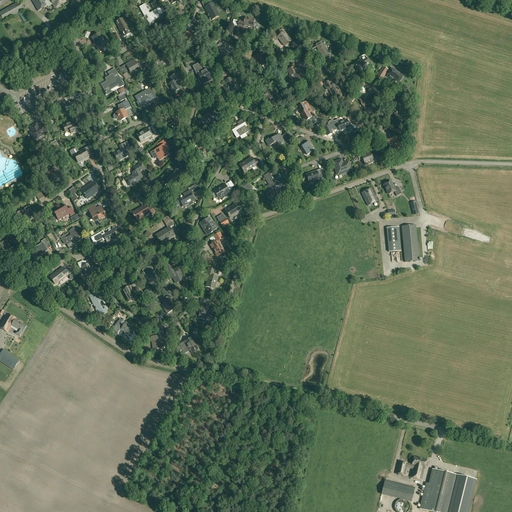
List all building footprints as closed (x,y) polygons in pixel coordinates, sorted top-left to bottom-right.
[(47,6),(48,7),(52,4),(55,9),(66,2),(64,0),(48,0),(45,2),(44,0),(31,0),(38,11),(47,6)] [(144,5),(139,7),(144,17),(146,16),(147,19),(146,20),(149,25),(153,23),(152,22),(158,19),(160,18),(159,16),(163,14),(159,8),(160,7),(158,4),(160,3),(157,0),(154,0),(155,2),(151,4),(154,11),(153,11),(149,13),(145,6),(144,5)] [(204,8),(205,8),(210,18),(218,14),(213,4),(211,0),(206,0),(205,0),(200,0),(204,8)] [(0,12),(0,14),(4,21),(24,10),(20,1),(0,12)] [(239,21),(237,27),(243,29),(244,25),(252,27),(254,20),(245,17),(244,21),(242,22),(239,21)] [(130,36),(129,34),(130,34),(122,19),(116,22),(124,37),(126,36),(127,37),(130,36)] [(189,32),(182,36),(188,45),(195,40),(192,36),(195,35),(195,34),(199,31),(197,27),(192,30),(189,32)] [(289,43),(291,41),(282,29),(278,32),(280,35),(277,37),(275,33),(275,34),(273,31),(269,35),(271,37),(274,41),(278,38),(284,46),(285,46),(287,49),(292,46),(289,43)] [(99,34),(92,38),(94,42),(99,51),(102,49),(107,46),(102,38),(101,39),(99,34)] [(214,51),(219,49),(223,58),(231,54),(225,42),(217,46),(213,48),(214,51)] [(321,42),(315,45),(316,47),(318,52),(321,59),(322,62),(330,58),(324,44),(323,44),(321,42)] [(161,60),(170,55),(165,47),(160,50),(160,51),(157,53),(161,60)] [(260,55),(253,58),(259,68),(265,65),(268,64),(263,54),(260,55)] [(361,60),(354,64),(359,72),(367,67),(369,70),(371,73),(375,70),(373,67),(371,64),(369,65),(365,58),(366,57),(364,55),(359,58),(361,60)] [(134,59),(125,64),(131,75),(134,73),(133,71),(138,67),(139,68),(142,67),(141,65),(140,62),(137,64),(134,59)] [(197,64),(192,66),(195,71),(197,76),(198,75),(200,78),(197,79),(200,84),(202,83),(211,78),(213,77),(211,72),(209,73),(207,69),(203,71),(199,63),(197,64)] [(294,67),(288,70),(291,76),(293,75),(297,82),(298,84),(299,85),(304,83),(304,82),(303,79),(301,75),(303,74),(300,67),(299,68),(295,70),(294,67)] [(395,80),(399,82),(403,77),(395,71),(394,73),(391,71),(390,72),(388,71),(388,70),(383,67),(376,77),(381,80),(386,74),(388,75),(387,76),(394,81),(395,80)] [(176,74),(171,77),(173,81),(172,82),(169,84),(173,92),(172,93),(174,92),(177,93),(177,91),(181,89),(176,82),(180,80),(176,74)] [(113,89),(113,88),(115,86),(115,87),(119,85),(120,87),(124,86),(119,76),(111,80),(103,84),(105,88),(108,87),(110,90),(113,89)] [(226,86),(222,88),(228,97),(238,92),(234,86),(235,85),(231,77),(223,81),(226,86)] [(143,82),(144,83),(146,87),(153,83),(150,78),(143,82)] [(327,90),(329,89),(333,97),(341,93),(336,84),(333,86),(330,80),(323,84),(327,90)] [(314,84),(317,89),(323,85),(320,81),(314,84)] [(365,110),(366,110),(367,112),(369,113),(373,111),(374,109),(373,107),(371,101),(368,94),(367,95),(363,86),(358,88),(361,97),(359,98),(363,106),(365,110)] [(151,88),(138,95),(135,97),(137,102),(136,103),(139,108),(143,106),(144,108),(152,104),(150,102),(157,98),(151,88)] [(264,96),(261,98),(265,106),(266,106),(267,108),(274,105),(273,102),(267,91),(263,93),(264,96)] [(64,100),(57,102),(58,107),(63,105),(65,111),(74,107),(72,100),(71,100),(70,97),(64,99),(64,100)] [(396,105),(391,107),(397,118),(404,115),(400,103),(403,102),(402,98),(401,98),(394,101),(396,105)] [(301,114),(306,121),(314,116),(312,113),(313,112),(314,110),(312,108),(311,108),(309,109),(308,108),(307,107),(308,106),(306,102),(299,106),(301,110),(302,110),(303,112),(301,114)] [(128,117),(124,111),(131,107),(130,107),(128,108),(125,103),(118,106),(120,108),(119,109),(120,112),(116,113),(116,114),(115,115),(115,116),(115,117),(115,118),(116,119),(117,119),(118,119),(119,119),(120,121),(128,117)] [(219,126),(216,120),(217,120),(212,112),(201,118),(206,126),(210,124),(213,129),(219,126)] [(165,124),(169,131),(173,129),(180,126),(177,118),(168,122),(165,124)] [(237,122),(239,126),(232,130),(236,138),(248,131),(245,127),(246,126),(245,123),(244,123),(242,119),(237,122)] [(338,127),(340,131),(350,127),(347,120),(341,122),(340,120),(338,120),(334,121),(332,120),(330,121),(329,123),(328,124),(327,126),(328,126),(325,128),(324,130),(327,135),(329,136),(331,135),(332,133),(331,130),(332,130),(334,131),(337,130),(337,128),(337,127),(338,127)] [(70,123),(63,126),(64,130),(67,129),(68,132),(70,132),(71,134),(80,130),(77,123),(75,123),(72,124),(71,123),(70,123)] [(40,127),(40,128),(38,129),(35,125),(30,128),(32,131),(29,133),(31,136),(32,136),(34,140),(44,134),(44,135),(48,133),(44,125),(40,127)] [(150,127),(147,129),(136,135),(141,143),(152,137),(155,135),(150,127)] [(388,133),(395,136),(398,131),(391,127),(388,133)] [(284,134),(288,141),(291,139),(292,137),(289,132),(284,134)] [(274,144),(275,147),(284,142),(280,134),(272,139),(271,137),(265,141),(269,147),(274,144)] [(49,144),(46,138),(42,140),(42,141),(36,144),(37,147),(40,145),(41,147),(44,145),(45,146),(49,144)] [(303,138),(298,140),(300,143),(302,147),(301,148),(306,156),(307,155),(307,156),(315,151),(309,142),(307,144),(305,140),(303,138)] [(396,138),(388,141),(393,155),(394,155),(395,156),(396,156),(401,155),(401,153),(401,152),(402,152),(399,143),(398,143),(396,138)] [(152,156),(155,154),(159,161),(169,155),(167,150),(170,148),(165,140),(157,145),(158,148),(150,153),(152,156)] [(50,144),(54,151),(60,148),(56,141),(50,144)] [(130,155),(126,149),(127,148),(129,146),(127,142),(123,144),(119,146),(120,149),(113,154),(118,162),(125,157),(130,155)] [(90,146),(87,148),(84,149),(78,152),(76,149),(75,149),(70,151),(70,153),(71,155),(73,156),(74,155),(77,162),(82,159),(83,160),(88,157),(94,153),(90,146)] [(197,149),(195,151),(200,160),(200,161),(208,157),(207,157),(208,156),(207,154),(203,148),(202,146),(197,149)] [(361,154),(357,156),(359,160),(363,159),(364,164),(365,166),(375,162),(374,161),(379,159),(382,158),(379,152),(377,153),(376,152),(374,148),(372,149),(369,150),(369,151),(361,154)] [(257,159),(254,161),(251,158),(239,165),(244,173),(252,168),(254,171),(257,169),(257,168),(261,166),(260,163),(259,163),(257,159)] [(342,160),(334,163),(338,175),(352,170),(349,162),(343,164),(342,160)] [(129,178),(126,179),(130,186),(131,185),(136,183),(143,179),(139,173),(145,170),(142,164),(133,168),(132,173),(133,175),(129,178)] [(51,182),(62,176),(58,169),(56,166),(52,169),(53,170),(50,171),(51,172),(46,174),(51,182)] [(179,183),(178,181),(183,178),(179,171),(174,174),(174,173),(171,174),(172,176),(168,177),(168,178),(166,179),(170,187),(179,183)] [(324,182),(321,175),(318,176),(317,172),(314,173),(314,172),(306,175),(309,182),(313,181),(313,182),(318,181),(319,184),(324,182)] [(269,173),(263,177),(270,186),(268,187),(273,195),(283,188),(283,186),(287,183),(284,178),(279,181),(278,180),(273,184),(270,179),(272,177),(269,173)] [(214,191),(211,193),(214,198),(217,196),(218,199),(220,198),(222,200),(227,197),(226,194),(230,192),(229,191),(232,190),(232,187),(234,186),(231,181),(228,183),(225,185),(214,191)] [(391,181),(384,185),(389,195),(395,192),(397,196),(402,194),(398,187),(395,189),(391,181)] [(86,197),(88,196),(89,197),(90,197),(91,197),(100,191),(94,182),(81,191),(86,197)] [(248,184),(243,188),(251,200),(257,197),(248,184)] [(199,185),(194,188),(193,186),(188,189),(189,191),(185,193),(185,195),(174,201),(176,206),(181,204),(183,207),(190,203),(191,205),(195,203),(191,195),(202,190),(199,185)] [(377,202),(371,189),(361,193),(368,206),(377,202)] [(14,199),(8,202),(11,208),(17,204),(16,201),(14,199)] [(410,203),(413,212),(419,210),(416,201),(410,203)] [(230,219),(242,212),(237,204),(225,211),(226,212),(223,213),(225,218),(228,216),(230,219)] [(95,205),(88,209),(91,216),(92,215),(95,221),(95,222),(105,217),(104,214),(105,213),(102,211),(100,207),(97,209),(95,205)] [(146,205),(132,214),(134,217),(133,217),(134,218),(136,221),(150,212),(151,215),(155,213),(151,207),(148,209),(146,205)] [(19,212),(15,214),(20,224),(23,222),(24,224),(32,219),(31,217),(33,216),(34,216),(29,206),(19,212)] [(74,214),(70,208),(67,209),(65,206),(53,212),(58,220),(69,214),(70,216),(74,214)] [(200,224),(203,229),(207,236),(217,229),(216,229),(218,228),(214,222),(213,223),(210,218),(200,224)] [(226,218),(219,222),(223,228),(225,227),(223,223),(227,221),(226,218)] [(378,256),(381,256),(381,245),(379,244),(381,243),(381,240),(380,238),(378,221),(369,221),(370,248),(369,246),(367,247),(367,253),(366,250),(362,251),(362,249),(359,251),(359,253),(362,256),(364,255),(365,256),(368,256),(368,253),(371,258),(371,256),(372,256),(373,261),(376,259),(378,259),(378,256)] [(156,236),(160,243),(174,235),(169,228),(174,226),(171,222),(166,225),(168,229),(156,236)] [(416,225),(402,226),(405,263),(419,262),(416,225)] [(66,238),(64,240),(69,248),(70,247),(71,249),(73,248),(72,246),(82,239),(74,228),(70,231),(71,231),(69,232),(71,235),(67,238),(66,237),(66,238)] [(389,252),(401,251),(399,228),(387,228),(389,252)] [(103,231),(90,238),(94,244),(104,238),(105,241),(106,243),(118,237),(113,229),(104,234),(103,231)] [(59,233),(56,235),(55,234),(52,236),(55,241),(56,242),(59,240),(58,239),(61,237),(59,233)] [(217,257),(218,256),(220,257),(220,258),(221,258),(222,258),(223,257),(224,257),(224,256),(224,254),(223,253),(225,252),(218,241),(222,239),(219,234),(214,237),(209,240),(212,245),(210,246),(217,257)] [(0,244),(4,252),(18,245),(13,236),(0,243),(0,244)] [(30,255),(34,252),(35,252),(37,255),(42,252),(43,253),(48,250),(47,249),(50,247),(48,243),(47,243),(45,240),(41,242),(42,243),(32,250),(32,249),(28,251),(30,255)] [(448,259),(498,273),(500,264),(451,251),(448,259)] [(80,269),(81,268),(87,279),(95,275),(89,264),(85,266),(83,261),(77,264),(80,269)] [(184,279),(178,268),(174,270),(171,264),(164,267),(168,274),(170,273),(176,284),(184,279)] [(142,271),(144,274),(147,280),(148,279),(150,284),(157,280),(150,267),(142,271)] [(55,285),(58,283),(68,275),(63,268),(58,272),(57,271),(54,274),(50,277),(52,281),(52,282),(55,285)] [(215,271),(208,269),(207,275),(209,275),(206,287),(214,289),(218,277),(213,276),(215,271)] [(133,285),(129,280),(127,281),(122,283),(125,289),(122,290),(126,298),(128,303),(130,301),(130,302),(135,300),(134,299),(136,298),(130,287),(130,286),(133,285)] [(97,313),(104,310),(105,309),(102,302),(103,302),(101,297),(103,297),(100,291),(89,296),(97,313)] [(168,298),(162,302),(168,313),(174,310),(170,301),(172,300),(170,297),(168,298)] [(206,320),(209,309),(212,310),(214,304),(201,300),(199,306),(201,306),(197,318),(206,320)] [(3,314),(5,316),(0,324),(0,328),(8,333),(12,325),(13,326),(16,322),(14,321),(16,319),(7,313),(7,314),(4,312),(1,310),(0,312),(0,314),(2,316),(3,314)] [(20,336),(22,333),(26,326),(18,322),(18,323),(16,322),(13,326),(15,327),(14,328),(18,330),(16,334),(20,336)] [(133,334),(135,331),(126,323),(123,327),(118,323),(113,330),(118,334),(120,330),(133,340),(136,336),(133,334)] [(151,337),(153,349),(170,346),(168,338),(172,337),(172,333),(166,334),(167,336),(165,336),(165,335),(151,337)] [(20,354),(29,346),(18,336),(10,344),(20,354)] [(184,354),(190,351),(191,353),(198,349),(195,343),(195,342),(193,337),(185,342),(179,345),(181,349),(179,350),(179,351),(182,350),(184,354)] [(0,361),(13,370),(20,361),(3,350),(0,354),(0,361)] [(425,468),(427,461),(414,458),(412,465),(398,461),(395,474),(405,476),(407,468),(412,469),(410,477),(421,480),(424,468),(425,468)] [(467,511),(476,481),(461,477),(432,470),(429,484),(426,483),(419,509),(430,511),(467,511)] [(411,501),(415,489),(385,481),(381,494),(411,501)] [(396,511),(407,511),(408,511),(409,510),(409,509),(409,508),(410,508),(410,507),(410,506),(409,506),(409,505),(409,504),(408,503),(408,502),(407,502),(407,501),(406,501),(405,500),(404,500),(403,499),(402,499),(401,500),(400,500),(399,500),(398,500),(397,501),(397,502),(396,502),(396,503),(395,504),(395,505),(395,506),(395,507),(395,508),(395,509),(395,510),(396,511)]
